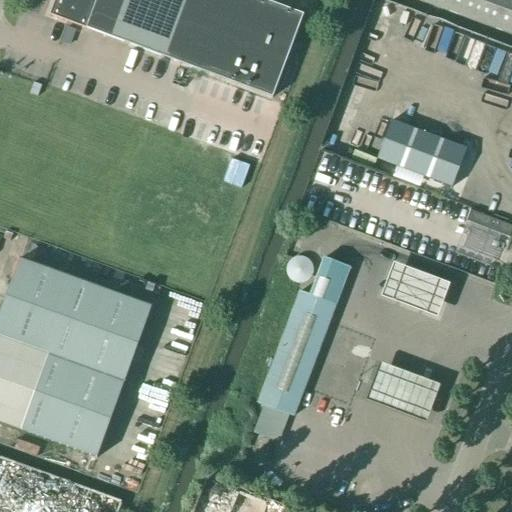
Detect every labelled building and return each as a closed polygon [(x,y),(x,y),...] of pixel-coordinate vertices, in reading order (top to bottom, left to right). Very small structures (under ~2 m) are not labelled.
[(263,0),(54,0),(49,16),(272,99),(292,43),(303,15),(263,0)] [(511,0),(413,0),(511,36),(511,0)] [(391,122),(376,160),(395,167),(452,188),(466,151),(391,122)] [(510,237),(511,232),(511,225),(477,212),(473,223),(510,237)] [(258,405),(293,418),(352,261),(327,251),(310,296),(300,293),(258,405)] [(296,287),(316,273),(304,256),(284,269),(296,287)] [(0,315),(0,423),(97,459),(152,309),(20,261),(0,315)] [(440,321),(452,286),(394,266),(382,301),(440,321)] [(381,365),(367,402),(428,424),(442,387),(381,365)]
